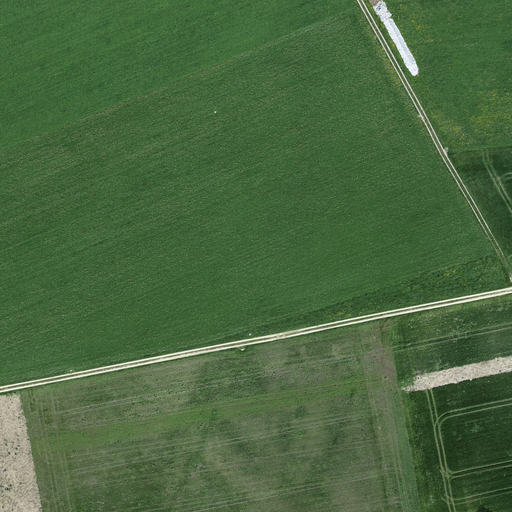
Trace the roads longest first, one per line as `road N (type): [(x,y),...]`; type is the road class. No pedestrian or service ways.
road 1 (track): [(0,391),(511,290)]
road 2 (track): [(511,276),(360,0)]
